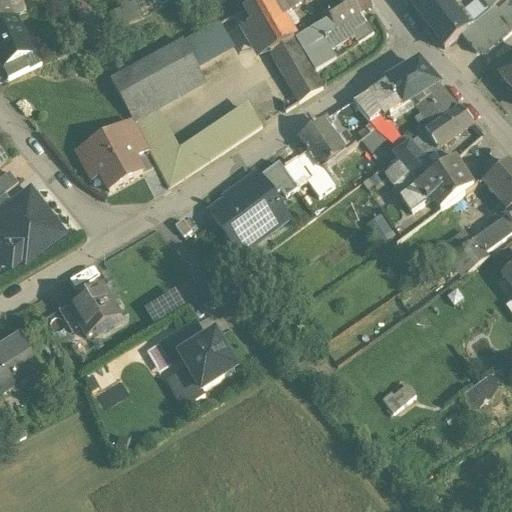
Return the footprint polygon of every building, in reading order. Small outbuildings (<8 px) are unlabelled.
[(3,0),(0,0),(0,31),(14,26),(3,0)] [(123,25),(147,14),(140,0),(137,0),(116,9),(123,25)] [(263,0),(248,9),(271,55),(297,40),(281,13),(278,6),(274,0),(263,0)] [(290,0),(278,6),(281,13),(300,0),(290,0)] [(339,0),(325,10),(346,37),(331,49),(317,28),(297,40),(305,52),(305,51),(318,73),(376,35),(371,27),(362,14),(352,0),(339,0)] [(366,0),(352,0),(362,14),(371,7),(366,0)] [(419,0),(410,7),(427,30),(451,11),(447,6),(455,0),(419,0)] [(507,0),(492,12),(468,33),(461,38),(476,56),(485,56),(511,33),(511,1),(511,0),(507,0)] [(507,0),(483,0),(492,12),(507,0)] [(451,11),(427,30),(444,52),(461,38),(468,33),(459,23),(451,11)] [(14,26),(0,31),(0,65),(4,75),(25,65),(35,61),(18,24),(14,26)] [(218,24),(110,82),(134,126),(158,113),(205,88),(195,72),(234,51),(218,24)] [(325,90),(297,40),(271,55),(299,106),(325,90)] [(25,65),(4,75),(8,85),(29,75),(25,65)] [(437,88),(418,66),(374,93),(385,111),(391,119),(415,104),(433,131),(460,115),(459,114),(460,113),(437,88)] [(511,70),(500,80),(511,95),(511,70)] [(391,128),(385,129),(375,117),(385,111),(374,93),(353,106),(370,127),(375,133),(385,142),(399,154),(406,149),(391,128)] [(179,150),(155,165),(169,190),(262,130),(247,106),(179,150)] [(158,113),(134,126),(155,165),(179,150),(158,113)] [(433,131),(426,136),(436,153),(473,127),(460,113),(459,114),(460,115),(433,131)] [(336,145),(322,124),(299,140),(309,153),(322,172),(344,156),(336,145)] [(148,154),(133,125),(119,133),(134,161),(148,154)] [(370,127),(365,131),(370,137),(375,133),(370,127)] [(119,133),(86,151),(109,194),(142,176),(134,161),(119,133)] [(370,137),(362,143),(371,153),(385,142),(375,133),(370,137)] [(346,137),(336,145),(344,156),(355,148),(346,137)] [(434,177),(410,147),(406,149),(399,154),(394,157),(400,165),(418,185),(419,187),(434,177)] [(322,172),(309,153),(293,165),(294,167),(306,184),(318,201),(334,189),(322,172)] [(387,174),(405,196),(418,185),(400,165),(387,174)] [(473,190),(451,165),(434,177),(419,187),(418,185),(405,196),(417,210),(430,199),(442,212),(473,190)] [(511,170),(507,165),(485,184),(502,204),(509,198),(511,202),(511,170)] [(279,166),(259,180),(273,199),(281,193),(286,200),(298,192),(284,173),(279,166)] [(306,184),(294,167),(284,173),(297,191),(306,184)] [(9,176),(0,182),(0,200),(5,197),(18,187),(9,176)] [(209,213),(241,255),(289,222),(273,199),(259,180),(256,176),(231,194),(233,199),(226,204),(225,202),(209,213)] [(12,207),(0,215),(0,230),(11,244),(0,252),(0,255),(12,270),(30,256),(33,261),(64,238),(52,222),(50,224),(45,218),(47,216),(30,193),(12,207)] [(0,200),(0,215),(12,207),(5,197),(0,200)] [(511,225),(508,220),(476,243),(485,256),(511,236),(511,225)] [(191,234),(183,223),(175,229),(183,240),(191,234)] [(467,230),(438,249),(447,262),(449,261),(476,243),(467,230)] [(476,243),(449,261),(456,270),(452,273),(455,276),(459,273),(463,278),(488,260),(485,256),(476,243)] [(229,267),(217,275),(223,284),(235,275),(229,267)] [(511,271),(503,279),(504,280),(507,278),(511,284),(511,271)] [(102,285),(64,310),(85,342),(123,319),(102,285)] [(159,326),(190,306),(181,291),(149,311),(159,326)] [(195,330),(162,350),(173,369),(182,363),(181,362),(205,347),(195,330)] [(18,336),(0,346),(0,391),(3,397),(41,374),(18,336)] [(205,347),(181,362),(182,363),(201,395),(234,375),(214,342),(205,347)] [(379,396),(392,414),(416,398),(403,379),(379,396)] [(484,380),(462,396),(475,413),(496,398),(484,380)]
